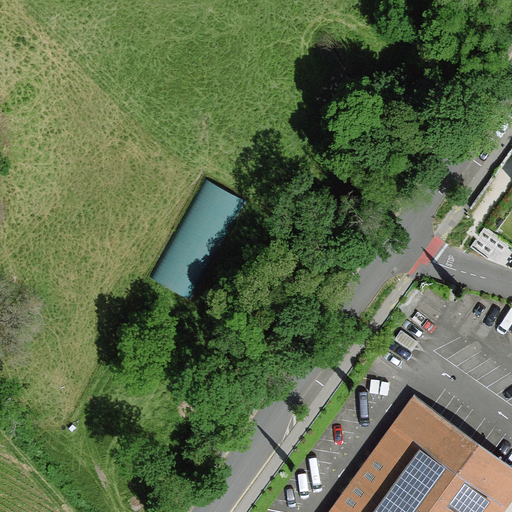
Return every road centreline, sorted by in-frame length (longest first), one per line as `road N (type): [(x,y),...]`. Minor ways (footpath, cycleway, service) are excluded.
road 1 (tertiary): [(210,511),(409,235)]
road 2 (tertiary): [(409,235),(511,93)]
road 3 (track): [(95,393),(88,438),(121,511)]
